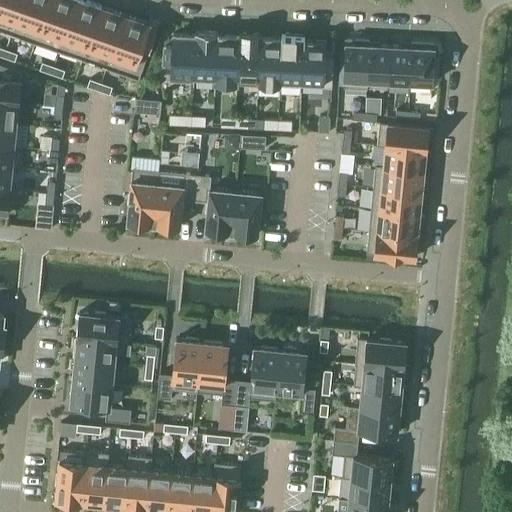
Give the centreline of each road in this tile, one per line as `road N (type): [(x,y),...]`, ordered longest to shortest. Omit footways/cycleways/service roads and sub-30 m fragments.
road 1 (residential): [(274,0),(440,7),(464,18),(469,38),(446,277)]
road 2 (residential): [(31,251),(33,234),(446,277)]
road 3 (residential): [(31,251),(7,511)]
road 4 (residential): [(446,277),(424,511)]
